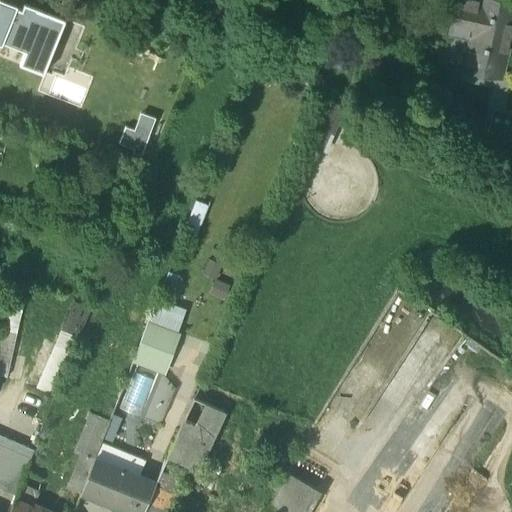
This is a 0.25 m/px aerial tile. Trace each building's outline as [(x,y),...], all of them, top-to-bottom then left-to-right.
[(511,36),(511,3),(496,0),(477,0),(477,2),(467,0),(455,0),(448,37),(450,38),(452,30),(474,35),(466,71),(462,70),(461,72),(502,81),(511,36)] [(24,5),(21,11),(0,2),(0,49),(22,58),(20,64),(47,75),(68,22),(24,5)] [(315,147),(329,151),(343,106),(329,102),(315,147)] [(511,114),(493,110),(487,137),(496,139),(495,144),(496,145),(497,139),(511,142),(511,147),(511,114)] [(153,157),(160,117),(138,114),(136,128),(123,125),(120,144),(134,146),(133,154),(153,157)] [(511,147),(511,142),(497,139),(496,145),(495,148),(510,151),(509,157),(511,157),(511,147)] [(220,276),(220,264),(206,264),(206,276),(220,276)] [(134,362),(167,372),(186,309),(153,299),(134,362)] [(36,387),(55,395),(91,310),(73,302),(36,387)] [(0,372),(10,373),(18,309),(5,308),(0,347),(0,372)] [(134,370),(124,409),(143,414),(153,375),(134,370)] [(163,377),(155,401),(168,405),(176,381),(163,377)] [(194,398),(167,457),(180,463),(198,471),(225,412),(194,398)] [(83,451),(94,456),(99,444),(109,421),(90,413),(75,448),(83,451)] [(115,414),(105,435),(112,439),(122,417),(115,414)] [(33,449),(0,435),(0,487),(15,494),(32,452),(33,449)] [(147,461),(99,444),(94,456),(141,476),(147,461)] [(94,456),(83,451),(68,488),(79,494),(81,490),(94,456)] [(141,476),(94,456),(81,490),(132,511),(142,511),(155,482),(141,476)] [(142,511),(158,511),(180,463),(167,457),(155,482),(142,511)] [(287,472),(263,511),(303,511),(317,489),(287,472)] [(33,506),(14,497),(7,511),(47,511),(33,506)]
